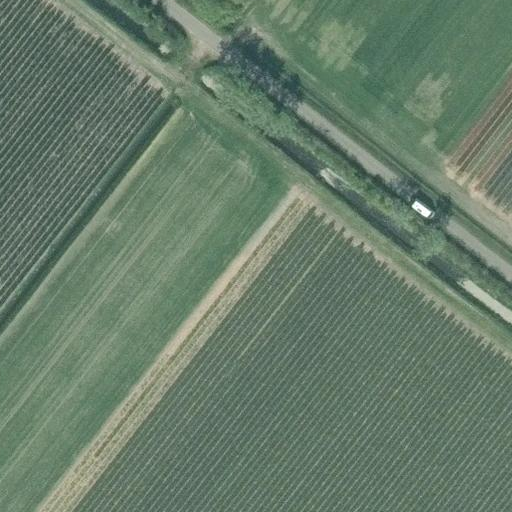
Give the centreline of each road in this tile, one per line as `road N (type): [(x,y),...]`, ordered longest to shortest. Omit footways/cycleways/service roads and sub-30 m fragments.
road 1 (track): [(0,346),(193,101),(511,351)]
road 2 (unclassified): [(511,281),(151,0)]
road 3 (track): [(69,0),(193,101)]
